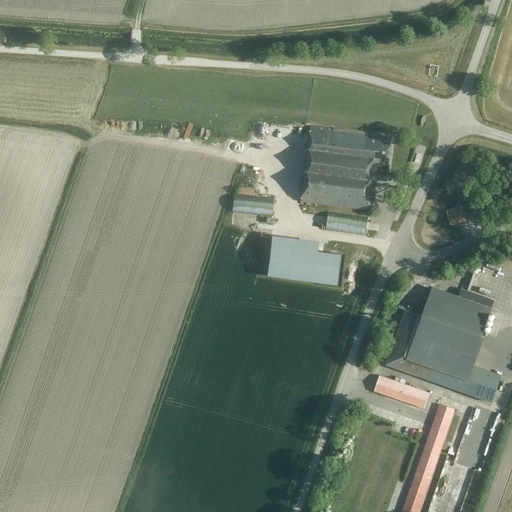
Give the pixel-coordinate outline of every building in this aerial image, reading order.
[(310,128),(300,202),(369,211),(375,165),(388,166),(392,140),(366,137),(366,133),(310,128)] [(273,199),(233,195),(231,212),(271,216),(273,199)] [(461,208),(445,213),(450,226),(465,221),(461,208)] [(325,230),(368,234),(370,216),(327,213),(325,230)] [(338,285),(342,254),(322,252),(318,251),(314,282),(338,285)] [(458,297),(430,286),(420,315),(405,309),(385,364),(491,403),(501,375),(474,365),(484,338),(481,337),(491,309),(494,300),(461,288),(458,297)] [(429,393),(404,384),(405,380),(396,377),(394,381),(380,376),(374,391),(423,408),(429,393)] [(418,511),(454,410),(439,404),(401,511),(418,511)]
